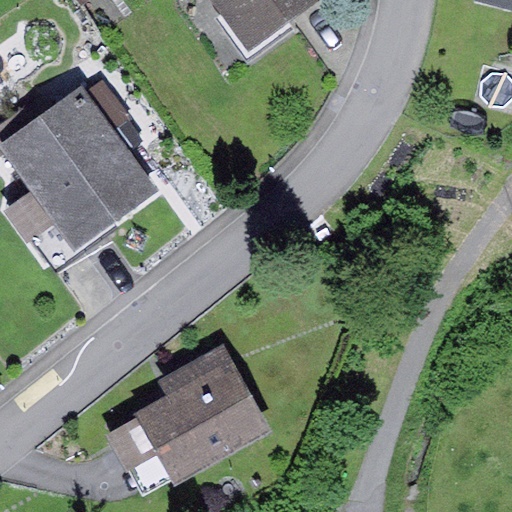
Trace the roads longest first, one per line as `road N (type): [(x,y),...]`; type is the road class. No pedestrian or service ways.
road 1 (residential): [(0,438),(317,184),(377,101),(397,55),(406,0)]
road 2 (unclassified): [(374,506),(412,360),(511,204)]
